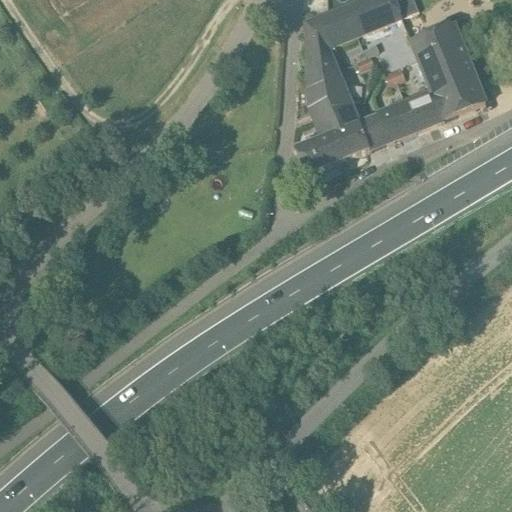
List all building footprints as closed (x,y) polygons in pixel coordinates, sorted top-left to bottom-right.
[(332,53),(378,35),(403,26),(400,15),(394,3),(393,0),(371,0),(319,20),(332,53)] [(308,84),(338,74),(334,63),(332,53),(319,20),(306,25),(308,84)] [(486,108),(454,29),(407,47),(425,91),(428,90),(443,127),(444,127),(444,126),(486,108)] [(375,70),(371,61),(357,67),(361,76),(375,70)] [(392,75),(398,88),(406,85),(400,71),(392,75)] [(314,124),(354,109),(338,74),(308,84),(309,110),(314,124)] [(384,78),(389,92),(398,88),(392,75),(384,78)] [(383,151),(418,137),(443,127),(428,90),(425,91),(427,96),(371,117),(383,151)] [(357,123),(354,116),(356,115),(354,109),(314,124),(322,142),(296,152),(302,169),(306,181),(383,151),(371,117),(357,123)] [(302,169),(296,172),(300,184),(306,181),(302,169)] [(298,495),(293,488),(286,495),(300,511),(313,511),(312,510),(319,506),(305,490),(298,495)]
